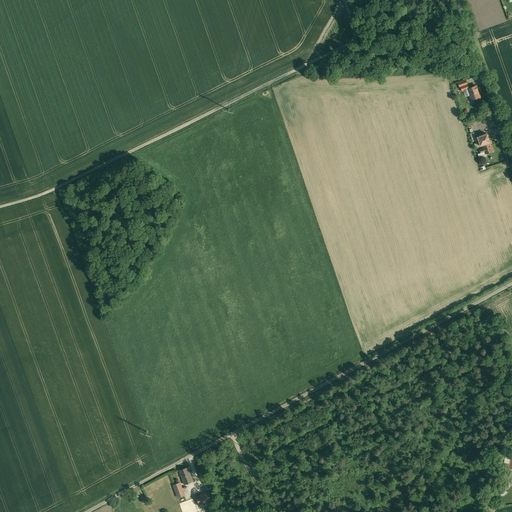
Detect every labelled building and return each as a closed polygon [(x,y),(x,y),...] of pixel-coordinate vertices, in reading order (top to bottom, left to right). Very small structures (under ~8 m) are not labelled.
[(466,80),(458,82),(460,87),(461,87),(462,91),(468,89),(469,88),(468,84),(467,84),(466,80)] [(469,88),(468,89),(471,100),(480,97),(476,86),(469,88)] [(493,151),(486,133),(477,136),(480,146),(482,145),(483,149),(479,150),(481,153),(484,152),(485,154),(493,151)] [(188,467),(180,470),(185,484),(186,484),(193,481),(188,467)] [(180,483),(174,485),(179,497),(181,495),(182,497),(183,496),(183,495),(185,494),(180,483)] [(209,492),(196,497),(199,504),(211,499),(209,492)]
